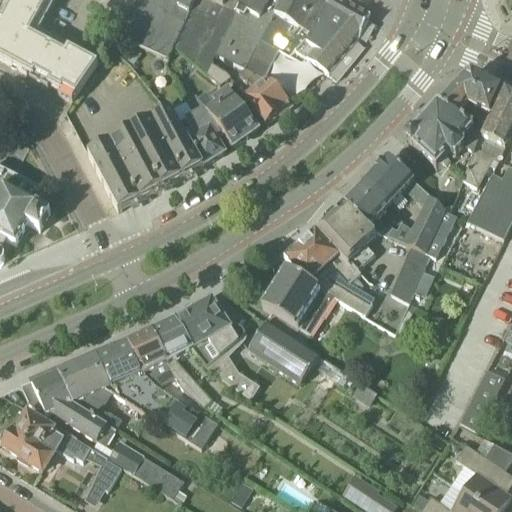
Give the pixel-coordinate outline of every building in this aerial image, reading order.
[(0,63),(31,80),(29,84),(48,93),(50,89),(60,95),(58,99),(72,106),(98,68),(80,58),(68,51),(65,56),(30,37),(50,0),(9,0),(7,5),(4,3),(0,9),(0,63)] [(139,0),(117,39),(168,63),(174,50),(175,52),(197,0),(139,0)] [(211,67),(215,60),(244,0),(197,0),(175,52),(206,79),(211,67)] [(244,0),(215,60),(246,75),(260,46),(284,0),(244,0)] [(284,0),(260,46),(279,56),(280,57),(316,0),(284,0)] [(316,0),(280,57),(291,63),(331,0),(316,0)] [(303,70),(306,65),(329,79),(357,45),(366,28),(370,20),(335,0),(331,0),(291,63),(303,70)] [(260,46),(246,75),(272,88),(273,86),(265,82),(279,56),(260,46)] [(226,76),(211,67),(206,79),(220,90),(230,81),(229,80),(226,76)] [(244,101),(265,129),(279,119),(276,115),(279,112),(280,113),(288,107),(290,110),(292,109),(272,88),(246,75),(240,80),(247,89),(249,88),(253,94),(244,101)] [(437,110),(479,141),(482,143),(507,95),(475,78),(465,81),(437,110)] [(233,152),(258,134),(227,92),(212,103),(219,112),(209,120),(224,140),(233,152)] [(498,166),(511,140),(511,96),(507,95),(482,143),(479,141),(473,159),(462,185),(478,193),(491,163),(498,166)] [(209,120),(196,99),(170,114),(204,171),(225,158),(217,144),(224,140),(209,120)] [(465,152),(473,159),(479,141),(437,110),(405,145),(412,152),(413,151),(436,173),(449,159),(454,164),(465,152)] [(88,158),(118,216),(137,206),(204,171),(170,114),(88,158)] [(511,157),(505,170),(507,171),(509,172),(503,185),(493,180),(468,228),(475,231),(469,246),(497,259),(503,246),(511,228),(511,157)] [(411,252),(410,254),(429,262),(429,260),(435,263),(457,223),(429,202),(388,163),(365,188),(391,211),(394,208),(399,213),(407,206),(402,200),(406,196),(425,213),(418,226),(414,233),(406,250),(411,252)] [(0,268),(1,269),(2,267),(4,263),(3,259),(0,255),(6,245),(16,250),(28,229),(40,235),(50,217),(34,209),(42,194),(0,170),(0,268)] [(374,237),(374,238),(388,243),(392,235),(375,227),(391,211),(365,188),(345,209),(374,237)] [(315,236),(314,237),(357,281),(360,279),(357,275),(374,261),(365,251),(376,241),(374,238),(374,237),(345,209),(344,210),(321,230),(322,232),(316,237),(315,236)] [(284,263),(295,275),(334,302),(365,321),(374,304),(359,295),(363,290),(356,282),(357,281),(314,237),(305,245),(290,259),(289,258),(284,263)] [(425,271),(429,262),(410,254),(406,263),(425,271)] [(406,263),(402,271),(421,280),(425,271),(406,263)] [(399,280),(417,289),(421,280),(402,271),(399,280)] [(332,304),(334,302),(295,275),(292,281),(284,276),(271,297),(265,298),(262,303),(264,309),(262,312),(270,317),(310,341),(310,340),(323,319),(332,304)] [(399,280),(395,289),(413,298),(417,289),(399,280)] [(408,308),(413,298),(395,289),(391,298),(408,308)] [(218,377),(222,384),(223,385),(251,404),(259,392),(238,378),(227,362),(244,344),(245,343),(245,342),(246,340),(246,338),(245,336),(245,335),(244,333),(243,332),(241,330),(240,330),(238,329),(236,329),(234,329),(233,329),(230,331),(212,303),(177,323),(195,353),(193,355),(194,354),(213,381),(218,377)] [(407,314),(397,337),(402,339),(404,336),(413,333),(409,325),(413,316),(407,314)] [(175,324),(152,335),(175,382),(182,393),(204,412),(211,405),(175,364),(193,355),(195,353),(177,323),(175,324)] [(314,371),(319,363),(267,328),(249,356),(301,390),(314,371)] [(159,392),(175,382),(152,335),(130,345),(144,377),(159,392)] [(144,377),(130,345),(129,346),(94,359),(114,399),(126,406),(159,428),(201,454),(217,429),(172,403),(159,392),(144,377)] [(94,359),(57,376),(70,408),(115,436),(116,435),(117,435),(121,429),(113,424),(115,419),(87,402),(106,394),(114,399),(94,359)] [(505,384),(487,376),(487,375),(460,429),(477,438),(505,384)] [(54,418),(97,446),(105,451),(115,436),(70,408),(57,376),(30,387),(31,388),(21,392),(29,408),(45,419),(53,415),(54,418)] [(2,448),(5,452),(4,453),(42,477),(52,461),(50,460),(55,454),(72,465),(74,462),(82,467),(90,454),(76,445),(53,430),(51,433),(27,418),(15,438),(14,437),(13,438),(8,437),(4,439),(1,443),(2,448)] [(476,457),(505,476),(511,465),(511,458),(493,449),(485,443),(476,457)] [(133,479),(173,504),(180,508),(182,505),(175,500),(183,487),(144,462),(144,461),(119,445),(108,464),(132,480),(133,479)] [(463,497),(485,511),(504,511),(511,502),(505,497),(511,486),(511,480),(505,476),(476,457),(464,449),(454,464),(475,478),(463,497)] [(121,474),(107,465),(93,487),(105,495),(108,496),(121,474)] [(360,511),(392,511),(395,507),(351,479),(339,498),(360,511)] [(485,511),(463,497),(452,511),(447,511),(430,500),(427,503),(421,511),(485,511)] [(420,498),(413,509),(417,511),(421,511),(427,503),(420,498)]
